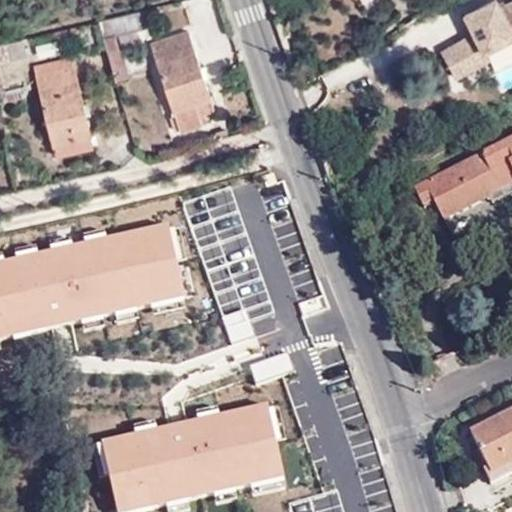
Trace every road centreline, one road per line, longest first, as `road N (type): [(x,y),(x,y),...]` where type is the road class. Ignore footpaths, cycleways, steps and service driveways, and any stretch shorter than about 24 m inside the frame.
road 1 (residential): [(397,420),(240,0)]
road 2 (residential): [(397,420),(511,364)]
